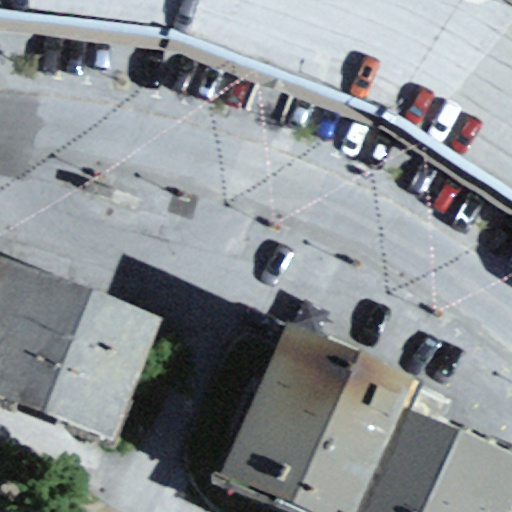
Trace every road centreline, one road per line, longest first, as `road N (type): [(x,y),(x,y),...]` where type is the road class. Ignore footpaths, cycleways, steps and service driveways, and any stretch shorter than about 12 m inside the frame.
road 1 (tertiary): [(511,313),(374,226),(292,186),(131,137),(0,117)]
road 2 (unknown): [(292,186),(145,505)]
